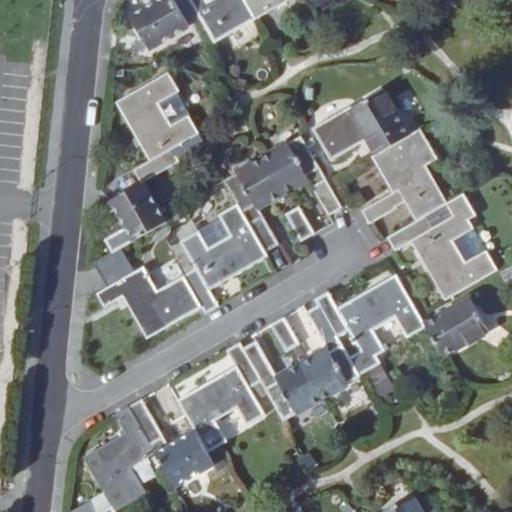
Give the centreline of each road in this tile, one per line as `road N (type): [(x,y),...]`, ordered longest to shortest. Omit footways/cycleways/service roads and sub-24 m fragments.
road 1 (residential): [(90,0),(43,429)]
road 2 (residential): [(353,243),(322,274),(43,429)]
